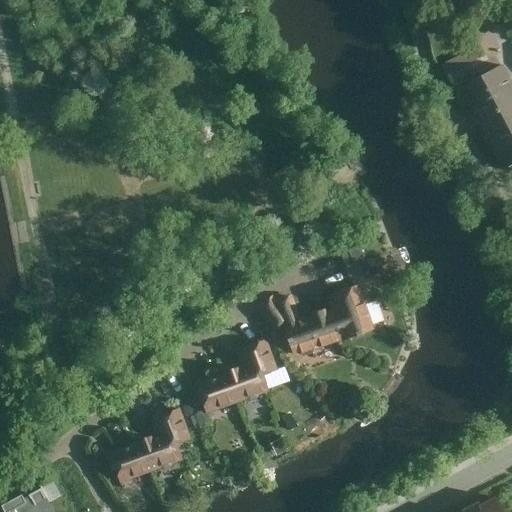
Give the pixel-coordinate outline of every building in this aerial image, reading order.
[(511,86),(501,65),(452,90),(461,106),(465,104),(500,172),(511,165),(511,86)] [(358,247),(336,255),(345,278),(354,275),(356,280),(370,282),(379,272),(375,260),(363,259),(358,247)] [(326,310),(301,319),(290,294),(274,300),(272,298),(255,310),(292,358),(373,331),(357,285),(321,297),(326,310)] [(238,366),(192,383),(204,417),(267,392),(261,376),(276,371),(265,341),(233,352),(238,366)] [(153,436),(108,453),(119,484),(180,462),(175,446),(191,441),(179,409),(147,420),(153,436)] [(54,511),(43,491),(26,500),(24,496),(4,508),(5,511),(54,511)] [(504,511),(496,498),(469,511),(504,511)]
